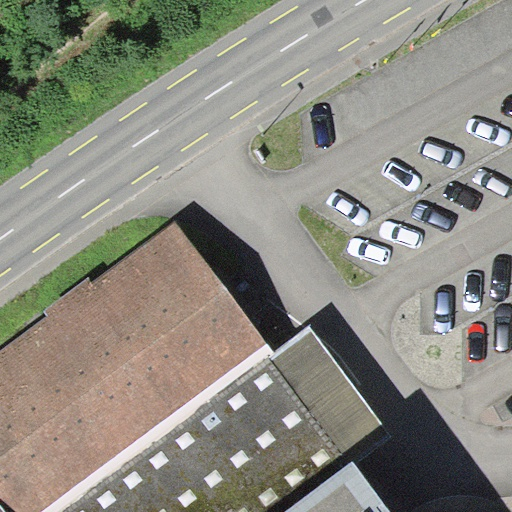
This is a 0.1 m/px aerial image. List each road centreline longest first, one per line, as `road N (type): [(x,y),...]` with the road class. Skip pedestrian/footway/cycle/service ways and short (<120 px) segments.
road 1 (tertiary): [(0,258),(190,121),(396,0)]
road 2 (unknown): [(358,354),(511,259)]
